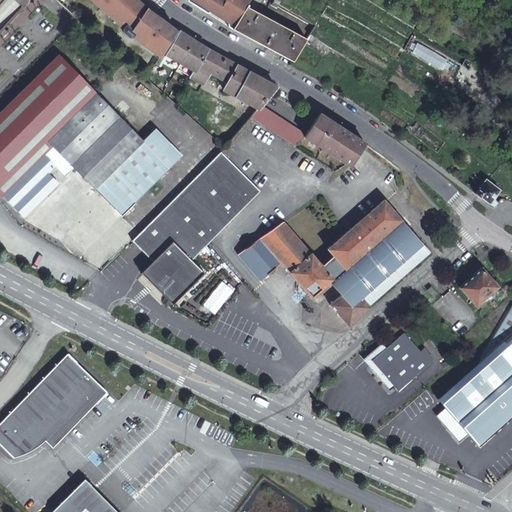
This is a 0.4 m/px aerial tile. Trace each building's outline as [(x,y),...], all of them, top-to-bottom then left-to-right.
[(97,0),(129,28),(147,8),(137,0),(97,0)] [(266,15),(277,17),(279,7),(268,5),(266,15)] [(232,27),(292,60),(306,39),(246,6),(232,27)] [(129,28),(162,53),(176,30),(147,8),(129,28)] [(179,31),(165,55),(180,64),(193,40),(179,31)] [(207,48),(193,40),(180,64),(184,66),(192,72),(189,78),(190,78),(207,48)] [(227,81),(237,65),(207,48),(190,78),(202,85),(209,71),(227,81)] [(65,123),(95,93),(59,57),(0,118),(0,168),(11,180),(48,142),(65,123)] [(184,66),(180,64),(176,71),(188,78),(192,72),(184,66)] [(260,104),(276,86),(237,65),(227,81),(223,88),(258,108),(260,104)] [(142,142),(95,93),(65,123),(48,142),(123,217),(177,161),(165,150),(171,144),(156,129),(142,142)] [(292,144),(294,146),(303,133),(260,104),(258,108),(250,116),(292,144)] [(349,166),(365,143),(319,113),(304,136),(345,163),(349,166)] [(447,146),(416,123),(409,133),(440,156),(447,146)] [(165,150),(177,161),(183,156),(171,144),(165,150)] [(151,281),(174,304),(176,302),(174,301),(181,293),(183,295),(205,272),(190,258),(210,238),(229,219),(259,190),(254,185),(230,162),(220,153),(133,240),(154,261),(142,273),(144,275),(145,273),(152,280),(151,281)] [(56,170),(45,159),(6,199),(26,220),(60,186),(50,176),(56,170)] [(0,192),(11,180),(0,168),(0,192)] [(493,207),(496,202),(492,198),(499,189),(485,179),(475,193),(493,207)] [(325,299),(345,323),(364,306),(368,304),(365,301),(430,248),(387,196),(327,246),(332,252),(319,263),(280,218),(236,250),(259,276),(279,259),(309,294),(327,278),(337,289),(325,299)] [(497,286),(480,266),(457,285),(474,305),(497,286)] [(214,315),(234,291),(221,280),(201,304),(214,315)] [(436,289),(430,283),(426,286),(432,293),(436,289)] [(174,301),(176,302),(183,295),(181,293),(174,301)] [(511,306),(506,312),(503,316),(511,308),(511,306)] [(511,308),(503,316),(488,339),(511,367),(511,308)] [(402,330),(370,357),(395,387),(427,360),(402,330)] [(511,412),(511,367),(488,339),(483,347),(485,348),(485,353),(434,397),(475,444),(511,412)] [(99,385),(66,354),(0,422),(0,446),(13,459),(18,458),(22,457),(26,455),(31,452),(34,450),(37,448),(41,445),(44,442),(99,385)] [(105,392),(99,385),(44,442),(52,449),(105,392)] [(51,511),(115,511),(84,480),(51,511)]
